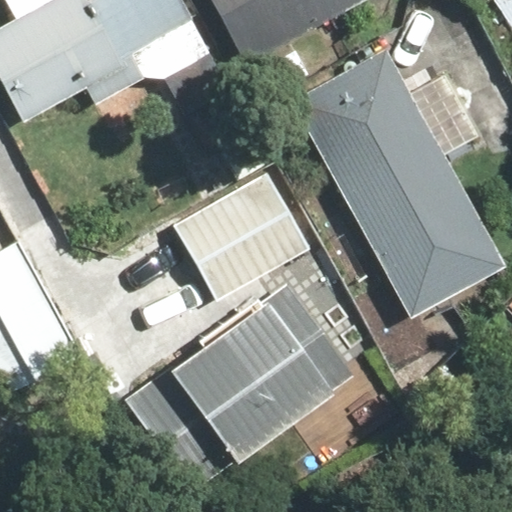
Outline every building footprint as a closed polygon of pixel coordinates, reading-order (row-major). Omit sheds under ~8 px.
[(2,0),(11,16),(0,21),(0,88),(16,118),(77,84),(90,107),(150,74),(136,49),(192,19),(181,0),(2,0)] [(208,0),(241,57),(343,0),(208,0)] [(351,297),(372,336),(501,267),(382,49),(287,100),(384,280),(351,297)] [(236,187),(169,224),(211,300),(308,246),(248,137),(218,153),(236,187)] [(12,243),(0,249),(0,324),(33,387),(76,364),(12,243)] [(282,278),(162,367),(226,455),(347,366),(282,278)]
